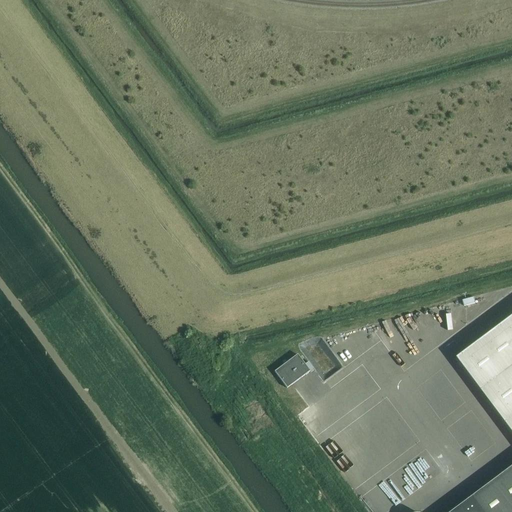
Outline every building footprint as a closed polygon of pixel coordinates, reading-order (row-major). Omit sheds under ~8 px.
[(511,430),(511,316),(457,358),(511,430)] [(287,388),(310,370),(297,354),(274,372),(287,388)] [(472,429),(468,432),(475,440),(479,438),(472,429)] [(418,481),(421,485),(441,470),(438,467),(418,481)] [(511,511),(511,467),(452,511),(511,511)]
